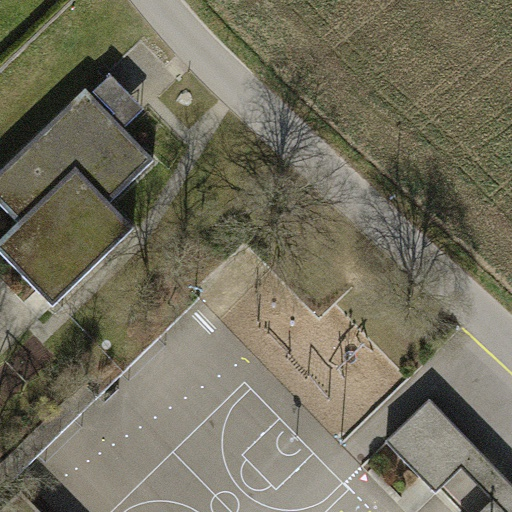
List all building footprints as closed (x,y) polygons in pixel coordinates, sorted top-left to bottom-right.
[(0,172),(0,208),(16,225),(0,241),(0,256),(51,310),(130,233),(105,207),(149,164),(81,94),(0,172)] [(460,479),(480,460),(431,408),(390,446),(439,498),(460,479)] [(489,510),(510,491),(480,460),(460,479),(489,510)] [(511,511),(511,493),(510,491),(489,510),(487,511),(511,511)] [(26,511),(11,496),(0,506),(0,511),(26,511)]
